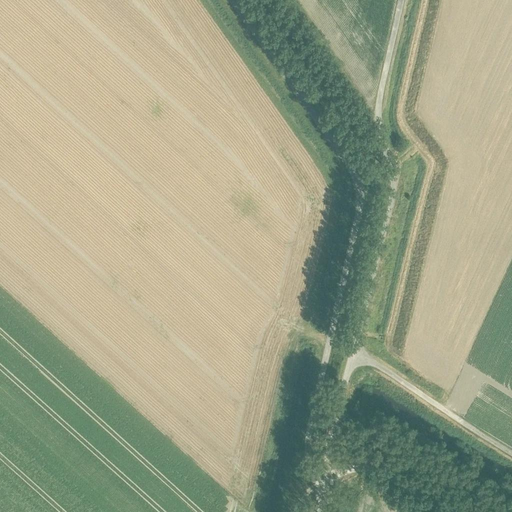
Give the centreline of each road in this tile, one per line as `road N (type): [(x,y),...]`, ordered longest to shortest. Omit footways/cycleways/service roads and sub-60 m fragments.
road 1 (unclassified): [(321,495),(307,440),(360,191),(232,0)]
road 2 (unclassified): [(353,354),(392,188),(377,109),(403,0)]
road 3 (unclassified): [(353,354),(511,452)]
road 4 (unclassified): [(446,511),(369,468),(334,476),(321,495)]
road 5 (unclassified): [(321,495),(353,354)]
